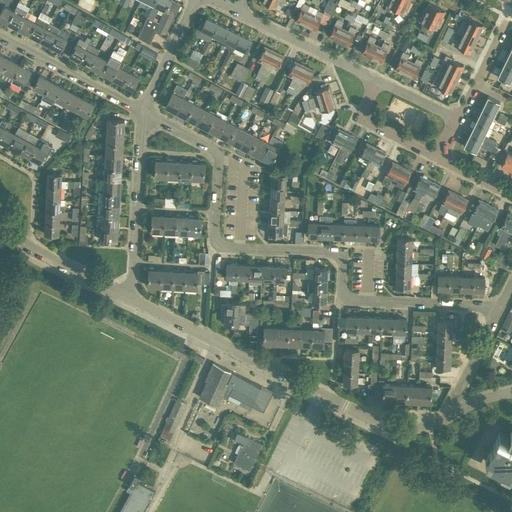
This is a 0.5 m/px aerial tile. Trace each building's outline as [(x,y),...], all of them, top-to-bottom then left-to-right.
[(101,0),(96,0),(93,7),(97,9),(101,0)] [(150,44),(156,29),(165,33),(174,14),(175,14),(180,4),(171,0),(155,0),(153,5),(151,8),(147,16),(137,37),(150,44)] [(284,0),(283,0),(261,0),(261,2),(274,8),(276,4),(281,6),(284,0)] [(330,14),(336,3),(329,0),(328,0),(323,10),(330,14)] [(352,11),(357,2),(353,0),(352,0),(348,9),(352,11)] [(394,9),(398,0),(386,0),(386,1),(388,2),(386,5),(394,9)] [(408,0),(398,0),(394,9),(402,13),(404,10),(405,11),(410,2),(408,1),(408,0)] [(357,2),(352,11),(357,14),(359,14),(361,10),(359,9),(362,4),(357,2)] [(305,25),(311,12),(308,10),(309,6),(303,3),(301,7),(302,7),(301,9),(300,9),(295,20),(305,25)] [(428,25),(436,7),(428,3),(425,9),(424,9),(420,18),(421,18),(420,21),(428,25)] [(17,5),(14,11),(7,24),(18,29),(24,17),(27,11),(17,5)] [(0,19),(7,24),(14,11),(3,6),(0,11),(0,19)] [(79,10),(70,6),(69,8),(71,9),(69,11),(76,15),(72,22),(79,26),(86,14),(79,9),(79,10)] [(147,16),(151,8),(146,6),(142,14),(147,16)] [(445,11),(436,7),(428,25),(436,29),(437,26),(439,27),(444,18),(442,17),(445,11)] [(311,12),(305,25),(315,30),(321,18),(320,18),(321,16),(323,13),(317,10),(315,14),(311,12)] [(351,15),(348,20),(353,22),(357,14),(352,11),(351,15)] [(387,23),(390,18),(385,16),(383,21),(376,18),(374,21),(385,27),(387,23)] [(24,17),(18,29),(28,35),(35,22),(24,17)] [(37,17),(35,22),(28,35),(38,40),(45,28),(48,22),(37,17)] [(100,22),(95,18),(92,24),(98,27),(99,25),(98,24),(99,22),(100,22)] [(212,36),(218,24),(206,19),(201,30),(212,36)] [(338,41),(344,28),(341,26),(343,22),(337,19),(335,23),(334,25),(333,24),(328,37),(338,41)] [(460,26),(478,35),(483,26),(470,19),(468,23),(462,21),(460,26)] [(106,25),(100,22),(99,22),(98,24),(99,25),(98,27),(103,30),(106,25)] [(229,29),(218,24),(212,36),(223,41),(229,29)] [(348,30),(344,28),(338,41),(348,46),(353,33),(353,32),(354,33),(356,29),(350,26),(348,30)] [(478,35),(460,26),(457,32),(462,35),(461,37),(474,44),(478,35)] [(55,33),(45,28),(38,40),(49,46),(55,33)] [(58,28),(55,33),(49,46),(59,51),(69,33),(58,28)] [(384,31),(381,36),(386,38),(390,30),(386,28),(384,31)] [(240,35),(229,29),(223,41),(227,43),(225,47),(232,51),(234,46),(240,35)] [(418,43),(423,34),(419,31),(416,36),(414,35),(412,40),(418,43)] [(451,33),(446,31),(441,40),(447,43),(451,33)] [(423,34),(418,43),(423,46),(428,36),(423,34)] [(251,40),(240,35),(234,46),(245,52),(251,40)] [(371,57),(377,44),(374,42),(376,38),(370,35),(368,39),(367,41),(361,53),(371,57)] [(79,62),(86,49),(85,49),(91,39),(86,37),(84,41),(79,38),(76,44),(75,44),(69,56),(79,62)] [(404,37),(398,48),(405,51),(410,41),(404,37)] [(458,42),(453,40),(450,45),(456,48),(456,47),(469,53),(474,44),(461,37),(458,42)] [(203,53),(209,42),(206,41),(200,52),(203,53)] [(211,43),(209,42),(203,53),(206,55),(211,43)] [(381,46),(377,44),(371,57),(380,62),(387,48),(387,49),(389,45),(383,42),(381,46)] [(157,54),(143,46),(140,50),(139,53),(153,61),(157,54)] [(262,62),(258,71),(254,79),(259,81),(259,80),(274,51),(264,46),(258,60),(262,62)] [(86,49),(79,62),(90,67),(96,55),(86,49)] [(225,64),(231,53),(228,51),(222,63),(225,64)] [(284,56),(274,51),(259,80),(263,83),(272,67),(277,69),(284,56)] [(404,73),(410,60),(406,58),(409,54),(403,51),(401,55),(400,57),(400,56),(394,68),(404,73)] [(511,52),(509,52),(503,64),(511,67),(511,52)] [(231,53),(225,64),(225,65),(227,66),(234,54),(231,53)] [(0,54),(0,74),(2,71),(9,59),(0,54)] [(107,60),(96,55),(90,67),(100,73),(107,60)] [(445,55),(440,65),(459,73),(463,66),(450,59),(450,58),(445,55)] [(200,61),(190,57),(186,64),(196,69),(200,61)] [(410,60),(404,73),(414,78),(420,66),(420,64),(421,64),(422,61),(416,58),(414,62),(410,60)] [(19,65),(9,59),(2,71),(13,77),(19,65)] [(117,66),(107,60),(100,73),(110,78),(117,66)] [(290,94),(304,66),(294,61),(287,76),(292,78),(285,92),(290,94)] [(247,68),(247,67),(236,62),(230,76),(241,81),(247,68)] [(511,75),(511,67),(503,64),(497,76),(509,82),(511,75)] [(19,65),(13,77),(11,82),(15,84),(26,90),(32,78),(28,76),(30,70),(19,65)] [(459,73),(440,65),(439,68),(438,68),(435,74),(455,83),(459,73)] [(128,71),(117,66),(110,78),(121,84),(128,71)] [(314,71),(304,66),(290,94),(295,97),(302,83),(307,85),(314,71)] [(431,72),(425,69),(420,79),(426,82),(431,72)] [(138,77),(128,71),(121,84),(131,90),(138,77)] [(455,83),(435,74),(433,80),(438,83),(436,87),(450,93),(455,83)] [(44,93),(50,81),(39,75),(33,88),(44,93)] [(50,81),(44,93),(41,99),(51,105),(55,99),(61,87),(50,81)] [(255,88),(246,83),(241,81),(235,93),(242,97),(242,96),(248,100),(255,88)] [(176,113),(183,98),(188,90),(177,85),(165,107),(176,113)] [(274,90),(273,89),(266,86),(259,99),(267,103),(274,90)] [(303,105),(332,96),(329,86),(314,90),(316,95),(307,98),(307,99),(301,101),(303,105)] [(61,87),(55,99),(65,105),(72,92),(61,87)] [(72,92),(65,105),(76,111),(83,98),(72,92)] [(235,102),(238,97),(232,94),(229,99),(235,102)] [(335,106),(332,96),(303,105),(305,110),(310,108),(310,109),(319,106),(321,111),(335,106)] [(488,96),(482,108),(493,114),(500,101),(488,96)] [(94,104),(83,98),(76,111),(87,117),(94,104)] [(194,104),(183,98),(176,113),(186,118),(194,104)] [(30,108),(31,105),(21,100),(19,104),(27,109),(28,107),(30,108)] [(194,104),(186,118),(197,124),(205,109),(194,104)] [(14,108),(13,110),(11,114),(15,117),(17,113),(20,108),(14,105),(12,107),(14,108)] [(42,110),(31,105),(30,108),(28,107),(27,109),(39,115),(42,110)] [(278,116),(277,119),(281,121),(285,123),(286,121),(287,121),(293,111),(285,106),(279,117),(278,116)] [(493,114),(482,108),(476,120),(487,126),(493,114)] [(215,115),(205,109),(197,124),(207,130),(215,115)] [(258,109),(256,114),(266,119),(269,114),(258,109)] [(498,117),(505,121),(508,116),(500,113),(498,117)] [(277,119),(269,114),(266,119),(276,125),(277,123),(279,124),(281,121),(277,119)] [(215,115),(207,130),(218,135),(226,121),(215,115)] [(108,120),(107,132),(124,133),(125,121),(108,120)] [(487,126),(476,120),(470,133),(482,138),(487,126)] [(63,121),(60,127),(66,130),(69,124),(63,121)] [(226,121),(218,135),(228,141),(236,126),(226,121)] [(236,126),(228,141),(239,147),(247,132),(236,126)] [(314,135),(321,139),(326,130),(319,126),(314,135)] [(15,133),(4,127),(0,135),(0,141),(8,146),(15,133)] [(15,133),(8,146),(18,151),(28,132),(18,127),(15,133)] [(334,159),(347,133),(337,128),(331,142),(340,146),(333,159),(334,159)] [(94,131),(88,130),(85,136),(90,138),(94,131)] [(28,132),(18,151),(29,157),(36,144),(39,139),(40,138),(28,132)] [(65,132),(61,139),(68,142),(72,135),(65,132)] [(124,133),(107,132),(106,144),(123,145),(124,133)] [(257,138),(247,132),(239,147),(250,152),(257,138)] [(357,138),(347,133),(334,159),(341,163),(346,153),(343,151),(345,149),(350,151),(357,138)] [(479,144),(491,150),(494,144),(485,140),(482,138),(470,133),(463,145),(475,151),(479,144)] [(488,136),(485,140),(494,144),(496,140),(488,136)] [(52,145),(40,138),(39,139),(36,144),(29,157),(40,162),(43,156),(46,157),(52,145)] [(268,143),(257,138),(250,152),(260,158),(268,143)] [(366,166),(375,147),(366,142),(359,156),(364,158),(361,164),(366,166)] [(279,149),(268,143),(260,158),(271,164),(279,149)] [(123,145),(106,144),(105,156),(122,157),(123,145)] [(495,158),(500,147),(494,144),(491,150),(489,155),(495,158)] [(365,167),(361,175),(366,178),(370,170),(371,170),(375,163),(378,165),(385,152),(375,147),(366,166),(365,167)] [(511,153),(507,151),(501,164),(500,165),(511,170),(511,169),(511,153)] [(279,162),(286,162),(289,157),(282,153),(279,162)] [(105,156),(105,168),(121,169),(122,157),(105,156)] [(167,161),(164,161),(164,159),(156,158),(156,160),(155,160),(154,177),(166,178),(167,161)] [(167,160),(167,161),(166,178),(179,178),(180,161),(176,161),(176,160),(168,159),(168,160),(167,160)] [(180,161),(179,178),(191,179),(192,162),(188,162),(188,160),(180,160),(180,161)] [(192,162),(191,179),(203,180),(204,163),(200,163),(200,161),(192,160),(192,162)] [(395,180),(401,166),(392,161),(381,183),(388,186),(392,178),(395,180)] [(312,170),(317,173),(321,165),(316,162),(312,170)] [(401,166),(395,180),(397,181),(395,185),(402,189),(411,171),(401,166)] [(121,169),(105,168),(104,180),(121,181),(121,169)] [(325,177),(327,172),(322,169),(319,174),(325,177)] [(327,172),(325,177),(330,180),(333,175),(327,172)] [(75,181),(61,180),(61,174),(47,174),(47,186),(61,186),(74,187),(74,188),(77,188),(77,187),(79,187),(79,181),(80,181),(80,175),(74,175),(74,181),(75,181)] [(271,187),(285,187),(286,175),(272,174),(271,187)] [(355,188),(360,176),(354,174),(349,185),(355,188)] [(419,200),(430,180),(420,175),(413,189),(416,191),(413,197),(419,200)] [(104,180),(103,191),(120,193),(121,181),(104,180)] [(374,183),(369,180),(366,186),(371,189),(374,183)] [(439,185),(430,180),(419,200),(425,203),(428,196),(432,199),(439,185)] [(47,186),(46,198),(60,198),(61,186),(47,186)] [(285,187),(271,187),(271,199),(285,199),(285,187)] [(404,192),(398,189),(393,198),(400,201),(404,192)] [(446,218),(458,194),(448,189),(437,211),(444,214),(443,216),(446,218)] [(103,191),(102,203),(119,205),(120,193),(103,191)] [(384,194),(378,191),(374,199),(380,202),(384,194)] [(458,194),(446,218),(454,221),(456,216),(458,212),(461,213),(468,199),(458,194)] [(46,198),(46,210),(60,210),(65,210),(65,205),(60,205),(60,198),(46,198)] [(271,199),(270,210),(284,211),(285,199),(271,199)] [(381,199),(379,205),(384,208),(387,202),(381,199)] [(402,199),(395,213),(402,216),(409,202),(402,199)] [(471,212),(471,213),(468,219),(477,224),(488,204),(478,199),(471,212)] [(102,203),(102,215),(118,216),(119,205),(102,203)] [(497,209),(488,204),(477,224),(487,229),(497,209)] [(46,210),(45,222),(59,222),(60,210),(46,210)] [(270,210),(269,222),(283,223),(284,211),(270,210)] [(423,227),(428,216),(423,213),(421,216),(414,212),(409,220),(417,224),(423,227)] [(163,233),(164,216),(160,215),(160,213),(152,213),(152,215),(151,232),(163,233)] [(502,247),(511,226),(511,215),(507,213),(500,227),(505,229),(502,236),(500,235),(495,244),(502,247)] [(164,216),(163,233),(175,233),(176,216),(172,216),(172,214),(164,214),(164,216)] [(177,216),(176,216),(175,233),(188,234),(189,217),(185,217),(185,215),(177,214),(177,216)] [(102,215),(101,227),(118,228),(118,216),(102,215)] [(189,217),(188,234),(200,235),(201,218),(197,218),(197,215),(189,215),(189,217)] [(428,216),(423,227),(435,233),(438,227),(431,224),(434,218),(428,216)] [(59,222),(45,222),(45,234),(59,235),(59,222)] [(283,223),(269,222),(269,235),(283,235),(287,235),(288,223),(283,223)] [(320,237),(321,223),(309,223),(308,237),(320,237)] [(332,224),(321,223),(320,237),(332,237),(332,224)] [(344,224),(332,224),(332,237),(344,238),(344,224)] [(356,225),(344,224),(344,238),(355,238),(356,225)] [(356,225),(355,238),(367,239),(367,225),(356,225)] [(367,225),(367,239),(379,239),(379,226),(367,225)] [(447,236),(452,239),(457,229),(452,226),(447,236)] [(511,226),(502,247),(506,250),(511,238),(511,226)] [(118,228),(101,227),(100,240),(117,241),(118,228)] [(444,230),(438,227),(435,233),(440,236),(444,230)] [(465,230),(459,227),(452,241),(458,244),(465,230)] [(82,233),(79,233),(79,238),(79,244),(84,244),(87,244),(87,239),(85,239),(86,231),(83,231),(82,233)] [(398,250),(412,251),(412,238),(398,238),(398,250)] [(484,245),(477,242),(473,252),(479,255),(484,245)] [(487,258),(491,249),(484,245),(480,255),(487,258)] [(398,250),(397,262),(411,263),(412,251),(398,250)] [(508,262),(497,257),(494,262),(505,268),(508,262)] [(411,263),(397,262),(396,274),(411,275),(411,263)] [(237,265),(227,264),(226,278),(237,279),(237,265)] [(249,279),(250,265),(237,265),(237,279),(249,279)] [(261,280),(262,266),(250,265),(249,279),(261,280)] [(273,280),(274,266),(262,266),(261,280),(273,280)] [(286,281),(286,267),(274,266),(273,280),(286,281)] [(161,269),(158,269),(158,268),(149,267),(149,269),(148,286),(160,287),(161,269)] [(161,268),(161,269),(160,287),(172,287),(174,270),(169,270),(169,268),(161,268)] [(313,280),(327,280),(327,279),(329,279),(329,272),(327,272),(327,268),(313,268),(313,280)] [(174,269),(174,270),(172,287),(185,288),(186,271),(181,271),(181,269),(174,269)] [(186,271),(185,288),(197,289),(198,284),(205,284),(206,272),(206,271),(198,270),(198,272),(193,271),(193,270),(186,269),(186,271)] [(411,275),(396,274),(396,287),(410,287),(411,275)] [(449,290),(450,276),(438,275),(437,289),(449,290)] [(450,276),(449,290),(461,290),(461,276),(450,276)] [(473,291),(473,277),(461,276),(461,290),(473,291)] [(484,291),(484,277),(473,277),(473,291),(484,291)] [(308,291),(312,291),(326,292),(327,280),(313,280),(308,280),(308,291)] [(326,292),(312,291),(312,303),(326,304),(326,292)] [(225,302),(224,312),(245,313),(238,313),(239,304),(239,303),(225,302)] [(245,313),(224,312),(224,315),(221,315),(221,321),(224,321),(224,324),(238,325),(238,324),(238,321),(245,321),(245,319),(245,313)] [(345,329),(348,330),(348,335),(355,335),(355,330),(357,330),(357,316),(346,316),(345,329)] [(357,330),(370,331),(371,317),(357,316),(357,330)] [(382,318),(371,317),(370,331),(382,331),(382,318)] [(394,318),(382,318),(382,331),(394,332),(394,318)] [(394,318),(394,332),(406,333),(406,319),(394,318)] [(253,320),(250,319),(249,330),(258,330),(258,320),(253,320)] [(438,320),(437,332),(452,333),(452,321),(438,320)] [(510,322),(505,320),(502,327),(506,329),(510,322)] [(275,344),(276,327),(264,327),(263,344),(275,344)] [(276,327),(275,344),(287,345),(288,328),(276,327)] [(288,328),(287,345),(299,345),(300,328),(288,328)] [(300,328),(299,345),(311,346),(312,329),(300,328)] [(312,329),(311,346),(324,346),(324,340),(324,330),(312,329)] [(437,332),(437,343),(451,344),(452,333),(437,332)] [(437,343),(436,355),(451,355),(451,344),(437,343)] [(344,361),(358,361),(359,350),(345,349),(344,361)] [(192,360),(201,364),(204,359),(195,354),(192,360)] [(451,355),(436,355),(436,367),(450,367),(451,355)] [(344,361),(343,372),(357,373),(358,361),(344,361)] [(272,392),(231,372),(212,363),(203,381),(205,382),(198,397),(217,406),(221,396),(227,399),(229,395),(241,401),(239,406),(250,411),(252,407),(263,412),(272,392)] [(343,372),(343,383),(357,384),(357,373),(343,372)] [(382,400),(394,401),(395,384),(383,383),(382,400)] [(407,385),(395,384),(394,401),(406,402),(407,385)] [(407,385),(406,402),(418,402),(419,385),(407,385)] [(419,385),(418,402),(431,403),(432,386),(419,385)] [(176,399),(162,428),(173,433),(187,404),(186,404),(187,402),(177,398),(176,399)] [(485,461),(499,468),(511,474),(511,428),(510,433),(508,436),(499,432),(485,461)] [(232,463),(243,468),(242,472),(247,474),(249,470),(249,471),(261,444),(236,433),(232,441),(241,445),(232,463)] [(218,453),(212,467),(219,471),(223,463),(218,460),(221,454),(218,453)] [(118,511),(143,511),(155,492),(136,482),(139,477),(134,474),(125,490),(129,492),(118,511)]
